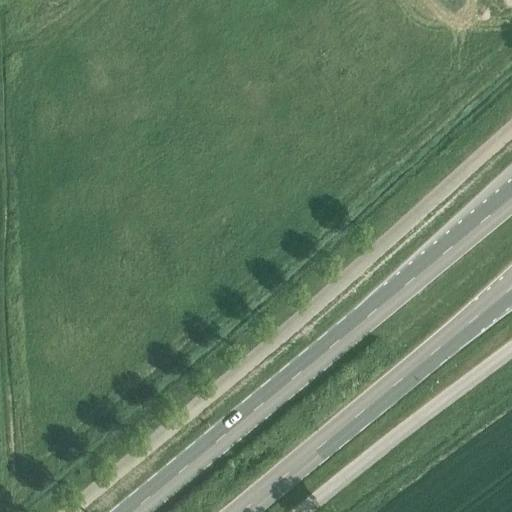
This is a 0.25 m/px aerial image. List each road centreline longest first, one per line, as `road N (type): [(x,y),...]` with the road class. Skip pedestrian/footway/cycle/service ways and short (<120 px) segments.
road 1 (primary): [(511,197),(133,511)]
road 2 (primary): [(246,511),(511,292)]
road 3 (unclassified): [(303,511),(511,346)]
